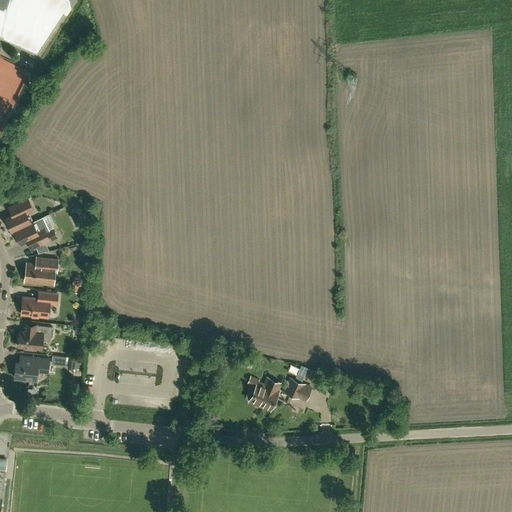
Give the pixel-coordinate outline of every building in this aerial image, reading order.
[(0,0),(0,35),(37,52),(64,12),(65,10),(70,2),(69,0),(0,0)] [(13,229),(32,220),(30,221),(26,212),(32,209),(26,196),(8,205),(12,213),(5,216),(11,230),(13,229)] [(53,229),(49,231),(42,217),(32,221),(32,220),(13,229),(20,243),(27,240),(30,247),(56,235),(53,229)] [(25,280),(47,282),(54,283),(55,270),(57,271),(58,258),(36,256),(35,263),(27,262),(25,280)] [(56,303),(57,292),(39,291),(38,298),(23,296),(22,313),(48,316),(49,302),(56,303)] [(24,322),(23,331),(20,330),(18,345),(25,346),(24,349),(37,350),(37,349),(42,349),(43,340),(49,340),(51,338),(52,326),(37,324),(24,322)] [(29,363),(19,362),(16,362),(15,377),(36,379),(38,379),(39,378),(41,377),(43,374),(44,373),(44,371),(48,371),(49,358),(30,356),(29,363)] [(264,384),(258,381),(259,379),(250,375),(247,382),(256,386),(254,390),(251,389),(249,390),(247,395),(248,397),(250,398),(249,400),(270,409),(279,390),(277,389),(280,382),(268,376),(264,384)] [(299,397),(299,396),(307,399),(312,387),(304,384),(305,382),(291,377),(285,391),(299,397)]
